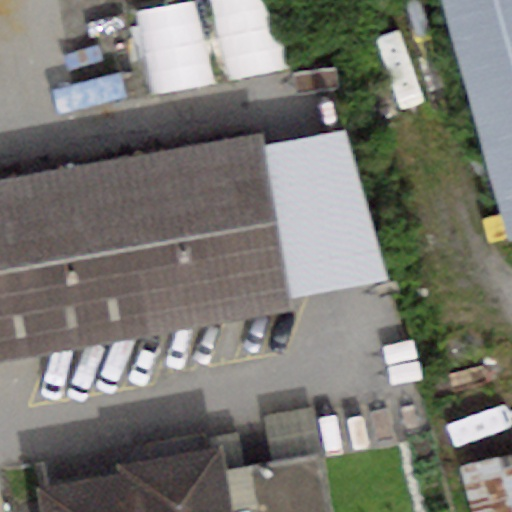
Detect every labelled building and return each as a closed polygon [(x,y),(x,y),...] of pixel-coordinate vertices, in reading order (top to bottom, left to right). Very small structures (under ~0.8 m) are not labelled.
[(264,0),(216,6),(227,90),(281,83),(270,0),(264,0)] [(511,0),(459,0),(434,7),(500,255),(511,251),(511,0)] [(248,146),(0,188),(0,372),(279,325),(248,146)] [(218,463),(43,497),(45,511),(324,511),(314,457),(220,475),(218,463)] [(511,511),(511,461),(468,473),(477,511),(511,511)]
